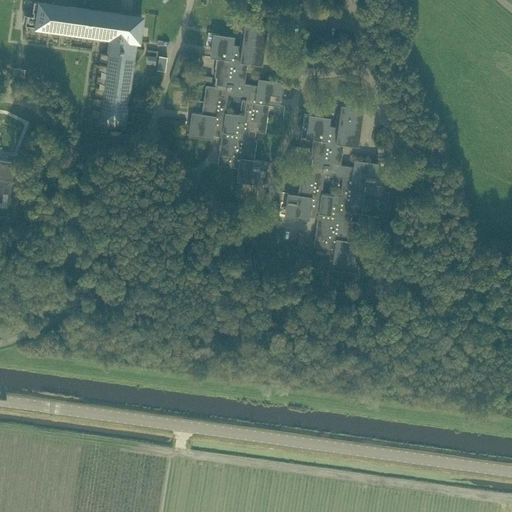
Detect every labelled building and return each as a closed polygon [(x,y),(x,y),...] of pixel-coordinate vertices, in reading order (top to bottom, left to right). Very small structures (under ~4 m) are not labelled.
[(142,16),(131,15),(120,13),(34,1),(32,12),(34,12),(33,16),(26,15),(25,25),(29,26),(30,33),(30,34),(36,35),(36,34),(37,27),(41,27),(42,35),(42,36),(47,36),(48,28),(52,29),(53,37),(58,38),(60,30),(63,30),(64,38),(64,39),(70,40),(71,32),(74,32),(76,40),(75,40),(81,41),(82,33),(86,34),(87,41),(87,42),(92,43),(93,35),(108,37),(108,38),(110,39),(108,53),(103,53),(100,53),(100,59),(107,62),(107,65),(99,64),(98,70),(99,70),(106,73),(105,77),(97,76),(96,81),(97,81),(104,85),(104,88),(96,87),(95,93),(96,93),(103,96),(102,99),(94,98),(93,104),(94,104),(101,107),(101,111),(93,110),(92,115),(99,118),(99,123),(123,126),(124,121),(135,40),(139,41),(142,16)] [(257,82),(257,85),(242,83),(245,61),(262,64),(267,25),(245,22),(241,45),(233,44),(233,40),(226,39),(226,36),(214,35),(212,47),(218,48),(214,77),(216,77),(215,86),(206,85),(202,113),(193,111),(190,134),(202,136),(202,133),(221,136),(218,164),(238,167),(237,177),(245,178),(244,180),(256,182),(258,169),(252,168),(256,140),(254,140),(255,131),(265,132),(270,94),(279,95),(280,83),(268,81),(268,83),(257,82)] [(287,36),(286,36),(279,35),(278,43),(286,44),(287,36)] [(166,56),(158,55),(156,69),(164,70),(166,56)] [(25,69),(13,67),(12,75),(24,76),(25,69)] [(353,163),(353,166),(339,164),(341,143),(358,145),(363,106),(341,103),(337,127),(329,125),(330,121),(322,120),(322,118),(313,116),(310,116),(308,129),(314,129),(310,158),(312,158),(311,167),(302,166),(296,204),(287,203),(286,215),(298,217),(298,215),(317,217),(314,246),(334,248),(333,258),(341,259),(341,261),(352,263),(354,251),(349,250),(352,221),(350,221),(351,212),(361,213),(366,176),(375,177),(376,164),(364,162),(364,165),(353,163)] [(0,201),(2,202),(3,193),(10,194),(11,186),(18,187),(22,161),(0,158),(0,201)] [(193,186),(188,180),(184,176),(178,181),(187,191),(193,186)] [(33,210),(34,196),(27,195),(25,209),(33,210)] [(400,233),(403,221),(395,219),(392,231),(400,233)]
